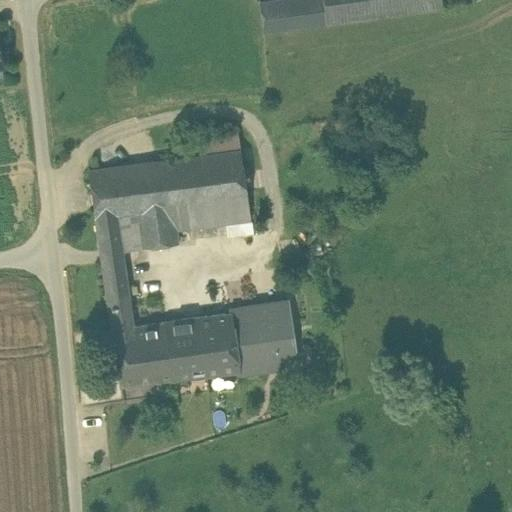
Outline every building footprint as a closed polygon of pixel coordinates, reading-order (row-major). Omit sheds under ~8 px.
[(270,0),(260,1),(264,32),(327,23),(324,0),(270,0)] [(324,0),(327,23),(445,6),(445,2),(444,0),(324,0)] [(382,129),(369,126),(357,130),(348,141),(347,154),(353,166),(365,172),(378,172),(389,164),(394,152),(392,138),(382,129)] [(201,154),(241,149),(238,131),(199,136),(201,154)] [(89,170),(96,218),(116,215),(247,197),(241,149),(201,154),(89,170)] [(338,160),(287,168),(289,183),(341,174),(338,160)] [(252,232),(247,197),(116,215),(121,250),(178,243),(176,229),(228,223),(230,235),(252,232)] [(109,306),(129,304),(121,250),(116,215),(96,218),(109,306)] [(229,308),(230,312),(239,368),(238,373),(297,365),(288,299),(229,308)] [(129,304),(109,306),(120,385),(173,377),(166,321),(133,326),(129,304)] [(230,312),(166,321),(173,377),(239,368),(230,312)]
